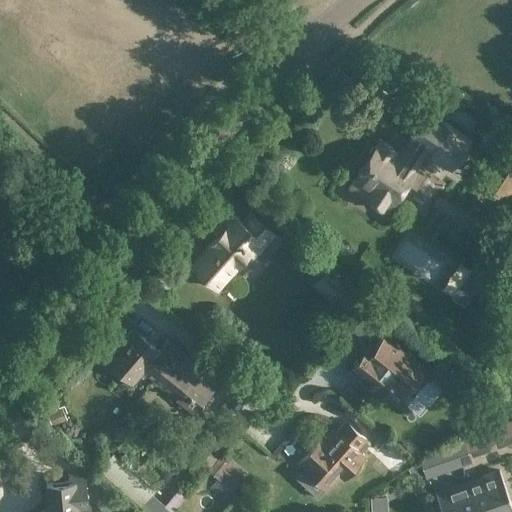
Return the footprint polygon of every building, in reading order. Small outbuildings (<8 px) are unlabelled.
[(413,131),(407,139),(409,141),(400,153),(380,140),(375,147),(371,148),(368,153),(369,157),(348,187),(386,212),(416,166),(407,160),(417,146),(449,167),(468,137),(426,110),(421,119),(417,116),(415,119),(409,128),(413,131)] [(471,196),(495,213),(511,187),(511,163),(498,154),(471,196)] [(273,233),(250,212),(241,222),(230,211),(213,230),(218,234),(191,263),(217,286),(248,252),(253,256),(273,233)] [(374,299),(348,277),(328,300),(353,322),(374,299)] [(421,307),(399,292),(386,311),(407,326),(421,307)] [(361,335),(382,311),(373,303),(352,327),(361,335)] [(172,362),(183,350),(168,338),(159,349),(134,328),(106,362),(132,384),(143,371),(152,379),(168,359),(172,362)] [(369,343),(347,371),(380,398),(391,386),(403,395),(426,366),(384,333),(373,346),(369,343)] [(172,362),(168,359),(152,379),(193,413),(220,381),(183,350),(172,362)] [(511,442),(511,419),(462,438),(470,457),(511,442)] [(320,438),(298,462),(326,489),(343,471),(345,473),(365,450),(363,448),(368,443),(364,440),(366,438),(345,420),(336,431),(332,428),(321,439),(320,438)] [(425,477),(461,464),(453,442),(438,447),(439,452),(419,459),(420,462),(415,463),(408,468),(412,479),(424,474),(425,477)] [(371,465),(365,468),(376,486),(405,468),(394,451),(387,454),(385,450),(369,461),(371,465)] [(98,470),(141,506),(146,501),(156,489),(113,453),(98,470)] [(50,492),(32,511),(79,511),(87,505),(83,467),(48,472),(50,492)] [(511,511),(511,505),(499,469),(467,481),(478,511),(511,511)] [(478,511),(467,481),(435,492),(442,511),(478,511)] [(249,511),(245,508),(247,506),(239,498),(226,511),(249,511)] [(159,511),(146,501),(141,506),(147,511),(170,511),(174,508),(168,503),(159,511)]
